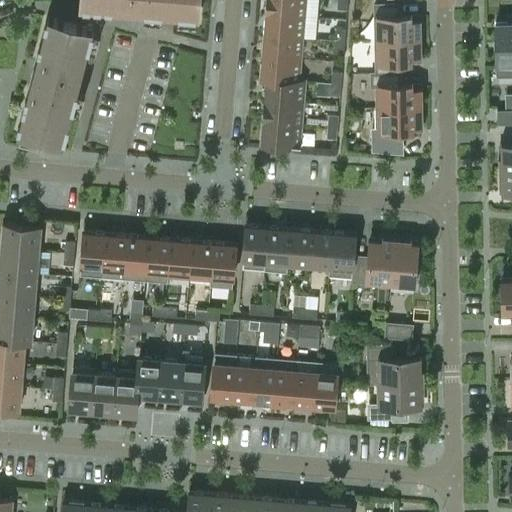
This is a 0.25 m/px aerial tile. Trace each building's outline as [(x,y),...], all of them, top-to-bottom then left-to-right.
[(198,0),(81,0),(81,4),(198,14),(198,0)] [(265,0),(265,11),(305,14),(306,0),(265,0)] [(347,9),(348,0),(337,0),(337,8),(347,9)] [(375,38),(419,37),(419,17),(412,18),(412,15),(399,15),(399,3),(375,4),(375,38)] [(265,11),(263,32),(303,35),(305,14),(265,11)] [(94,28),(47,16),(17,129),(64,141),(94,28)] [(511,75),(511,21),(495,22),(496,76),(511,75)] [(346,28),(335,27),(334,39),(345,40),(346,28)] [(263,32),(261,54),(302,57),(303,35),(263,32)] [(420,57),(419,37),(375,38),(376,59),(376,72),(407,72),(407,60),(420,60),(420,57)] [(344,52),(345,40),(334,39),(333,51),(344,52)] [(259,77),(265,77),(300,79),(302,57),(261,54),(259,77)] [(341,83),(342,71),(332,70),(331,82),(341,83)] [(377,106),(421,106),(420,83),(407,84),(407,72),(376,72),(371,72),(371,85),(376,85),(377,106)] [(265,77),(264,98),(304,101),(306,79),(300,79),(265,77)] [(340,95),(341,83),(331,82),(330,94),(340,95)] [(264,98),(262,120),(302,123),(304,101),(264,98)] [(401,129),(414,128),(414,126),(421,126),(421,106),(377,106),(377,141),(401,141),(401,129)] [(511,108),(497,109),(497,123),(511,122),(511,108)] [(338,114),(328,113),(327,125),(337,126),(338,114)] [(300,145),(302,123),(262,120),(260,142),(300,145)] [(336,138),(337,126),(327,125),(326,137),(336,138)] [(500,167),(511,167),(511,143),(500,144),(499,144),(500,167)] [(511,167),(500,167),(500,191),(511,190),(511,167)] [(38,250),(41,224),(39,224),(39,226),(4,223),(4,221),(3,221),(1,246),(38,250)] [(243,258),(264,260),(267,224),(246,222),(243,258)] [(291,226),(267,224),(264,260),(264,269),(287,271),(288,262),(291,226)] [(311,228),(291,226),(288,262),(308,263),(311,228)] [(332,229),(311,228),(308,263),(329,265),(332,229)] [(81,264),(102,266),(105,230),(84,229),(81,264)] [(332,229),(329,265),(328,275),(352,276),(353,255),(355,231),(332,229)] [(127,232),(105,230),(102,266),(101,276),(123,278),(127,232)] [(149,234),(127,232),(123,278),(146,279),(149,234)] [(171,236),(149,234),(146,279),(168,281),(168,272),(171,236)] [(193,238),(171,236),(168,272),(190,273),(193,238)] [(351,280),(390,283),(394,238),(370,237),(369,257),(353,255),(352,276),(351,280)] [(215,240),(193,238),(190,273),(212,275),(215,240)] [(394,238),(390,283),(414,285),(417,240),(394,238)] [(74,252),(76,240),(65,239),(64,251),(74,252)] [(215,240),(212,275),(233,277),(236,242),(215,240)] [(1,246),(0,254),(0,268),(37,272),(38,250),(1,246)] [(64,251),(63,263),(73,264),(74,252),(64,251)] [(0,268),(0,291),(35,294),(37,272),(0,268)] [(511,276),(502,277),(503,311),(511,311),(511,276)] [(71,297),(72,285),(62,284),(61,297),(71,297)] [(0,291),(0,313),(33,316),(35,294),(0,291)] [(61,297),(60,309),(70,310),(71,297),(61,297)] [(261,313),(262,303),(250,302),(249,312),(261,313)] [(262,303),(261,313),(273,314),(274,304),(262,303)] [(165,305),(153,304),(152,314),(164,315),(165,305)] [(165,305),(164,315),(176,316),(177,306),(165,305)] [(304,317),(305,307),(293,306),(292,316),(304,317)] [(305,307),(304,317),(316,318),(317,308),(305,307)] [(100,309),(87,308),(87,318),(99,319),(100,309)] [(207,319),(208,309),(196,308),(195,318),(207,319)] [(100,309),(99,319),(111,320),(112,310),(100,309)] [(220,310),(208,309),(207,319),(219,320),(220,310)] [(348,321),(348,310),(336,309),(335,320),(348,321)] [(142,312),(130,311),(129,322),(142,323),(142,312)] [(0,313),(0,336),(31,339),(33,316),(0,313)] [(228,317),(227,329),(237,329),(238,318),(228,317)] [(250,319),(249,329),(258,330),(259,320),(250,319)] [(142,320),(142,330),(154,330),(155,321),(142,320)] [(332,320),(331,331),(341,332),(342,320),(332,320)] [(185,332),(185,323),(173,322),(173,331),(185,332)] [(288,322),(287,335),(298,335),(299,323),(288,322)] [(412,324),(387,322),(386,335),(411,337),(412,324)] [(130,323),(129,332),(141,333),(142,324),(130,323)] [(185,323),(185,332),(197,333),(198,324),(185,323)] [(300,323),(299,335),(318,336),(319,324),(300,323)] [(86,334),(98,335),(99,326),(86,325),(86,334)] [(99,326),(98,335),(110,336),(111,327),(99,326)] [(67,343),(68,331),(58,330),(57,342),(67,343)] [(0,336),(0,360),(23,362),(25,340),(31,341),(31,339),(0,336)] [(57,342),(56,354),(66,355),(67,343),(57,342)] [(368,381),(422,380),(422,356),(393,357),(393,344),(368,345),(368,381)] [(232,399),(236,363),(237,353),(215,352),(211,397),(232,399)] [(277,357),(255,355),(254,365),(252,400),(273,402),(277,357)] [(138,370),(136,395),(137,395),(157,396),(161,357),(138,356),(137,370),(138,370)] [(183,359),(161,357),(157,396),(179,398),(183,359)] [(298,359),(277,357),(273,402),(293,404),(297,368),(298,359)] [(183,359),(179,398),(202,400),(205,361),(183,359)] [(0,360),(0,383),(21,385),(23,362),(0,360)] [(316,360),(315,370),(312,405),(335,407),(338,362),(316,360)] [(254,365),(236,363),(232,399),(252,400),(254,365)] [(92,410),(96,371),(96,367),(73,365),(69,408),(92,410)] [(116,368),(115,373),(112,412),(135,414),(137,395),(136,395),(138,370),(137,370),(116,368)] [(315,370),(297,368),(293,404),(312,405),(315,370)] [(115,373),(96,371),(92,410),(112,412),(115,373)] [(63,389),(64,377),(54,376),(53,388),(63,389)] [(423,404),(422,380),(368,381),(368,382),(378,382),(378,404),(369,404),(369,417),(394,416),(394,404),(423,404)] [(0,383),(0,407),(18,409),(18,410),(19,410),(21,385),(0,383)] [(53,388),(52,400),(62,401),(63,389),(53,388)] [(187,511),(210,511),(213,491),(189,489),(187,511)] [(233,511),(235,493),(213,491),(210,511),(233,511)] [(256,511),(258,495),(235,493),(233,511),(256,511)] [(279,511),(281,497),(258,495),(256,511),(279,511)] [(0,511),(11,511),(12,498),(0,496),(0,511)] [(302,511),(303,499),(281,497),(279,511),(302,511)] [(325,511),(326,501),(303,499),(302,511),(325,511)] [(62,511),(86,511),(87,502),(64,500),(62,511)] [(326,501),(325,511),(349,511),(350,503),(326,501)] [(109,511),(110,504),(87,502),(86,511),(109,511)]
